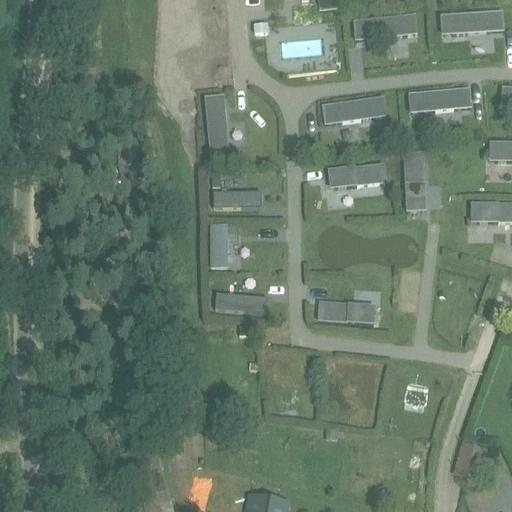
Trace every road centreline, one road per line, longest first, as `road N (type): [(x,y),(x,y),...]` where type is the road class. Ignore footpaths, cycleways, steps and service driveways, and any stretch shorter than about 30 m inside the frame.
road 1 (unclassified): [(33,511),(21,262),(38,0)]
road 2 (unknown): [(441,511),(447,442),(461,388),(478,362)]
